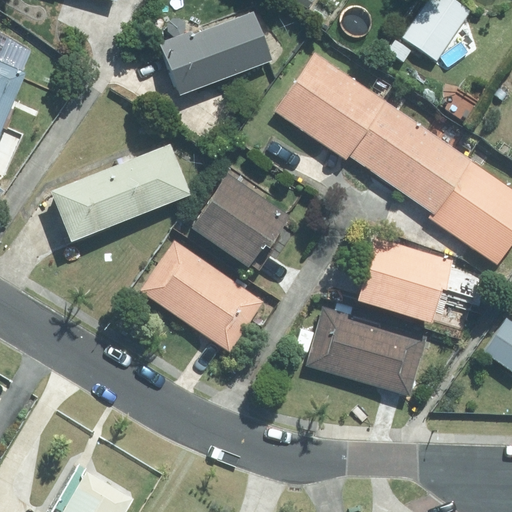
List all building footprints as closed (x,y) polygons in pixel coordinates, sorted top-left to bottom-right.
[(86,0),(112,8),(114,0),(86,0)] [(448,0),(428,0),(399,43),(434,67),(470,15),(448,0)] [(190,36),(154,50),(175,103),(269,66),(250,18),(192,40),(190,36)] [(19,76),(29,53),(6,43),(0,56),(0,130),(23,78),(19,76)] [(311,56),(270,114),(342,167),(347,160),(385,107),(382,104),(381,106),(311,56)] [(511,69),(494,91),(507,101),(511,95),(511,69)] [(429,219),(426,223),(429,225),(470,168),(385,107),(347,160),(429,219)] [(167,150),(46,200),(67,251),(189,201),(167,150)] [(511,198),(470,168),(429,225),(493,272),(511,245),(511,198)] [(286,223),(225,180),(186,235),(244,276),(258,256),(261,258),(286,223)] [(352,311),(426,335),(447,268),(373,244),(352,311)] [(137,296),(226,359),(261,308),(172,245),(137,296)] [(321,311),(304,372),(406,402),(424,341),(321,311)] [(511,328),(504,322),(479,357),(511,380),(511,328)] [(50,511),(126,511),(131,506),(83,478),(86,472),(77,467),(50,511)]
